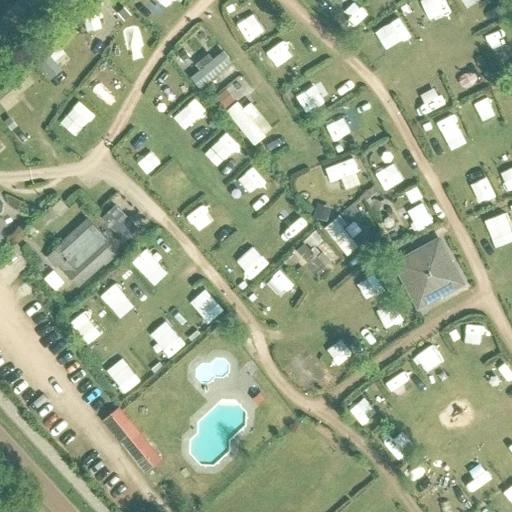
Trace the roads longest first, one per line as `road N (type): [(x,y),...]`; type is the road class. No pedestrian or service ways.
road 1 (track): [(289,0),(383,94),(511,338)]
road 2 (track): [(163,219),(254,320),(270,365),(294,399),(365,444),(418,511)]
road 3 (track): [(0,307),(141,487)]
road 4 (track): [(317,408),(425,328),(486,296)]
road 5 (track): [(107,141),(176,28),(204,0)]
